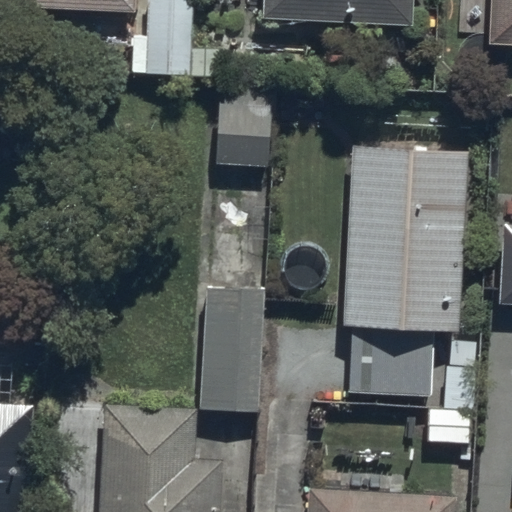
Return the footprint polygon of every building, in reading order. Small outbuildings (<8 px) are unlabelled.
[(190,63),(190,0),(146,0),(146,33),(132,33),(132,64),(190,63)] [(262,0),(263,11),(413,13),(412,0),(262,0)] [(511,0),(458,0),(458,32),(511,35),(511,0)] [(273,107),(273,77),(243,77),(243,84),(223,84),(223,111),(215,111),(215,156),(268,156),(269,107),(273,107)] [(470,139),(351,135),(342,318),(352,318),(349,384),(430,389),(433,320),(461,322),(470,139)] [(511,226),(504,226),(499,303),(511,304),(511,226)] [(263,283),(206,280),(201,399),(258,401),(263,283)] [(27,511),(31,396),(0,395),(0,511),(27,511)] [(194,452),(195,399),(102,397),(100,511),(217,511),(220,453),(194,452)] [(451,511),(453,487),(308,480),(306,511),(451,511)]
